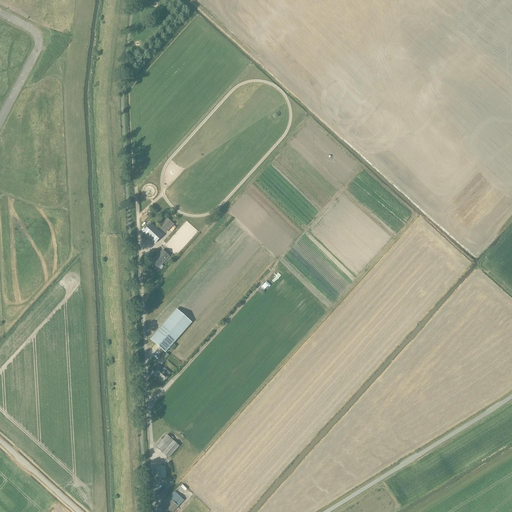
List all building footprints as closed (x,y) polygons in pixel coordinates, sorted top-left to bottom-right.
[(173,224),(167,218),(159,227),(165,232),(173,224)] [(157,229),(151,224),(142,232),(154,244),(163,235),(157,229)] [(169,256),(162,250),(152,262),(158,268),(169,256)] [(151,339),(165,352),(191,323),(177,310),(151,339)] [(167,352),(160,358),(163,361),(169,355),(167,352)] [(155,372),(154,374),(163,382),(169,376),(159,367),(156,365),(152,370),(155,372)] [(179,446),(167,435),(156,447),(168,458),(179,446)] [(169,480),(156,493),(160,497),(167,491),(166,491),(173,484),(169,480)] [(174,491),(158,508),(161,511),(172,511),(184,500),(174,491)]
